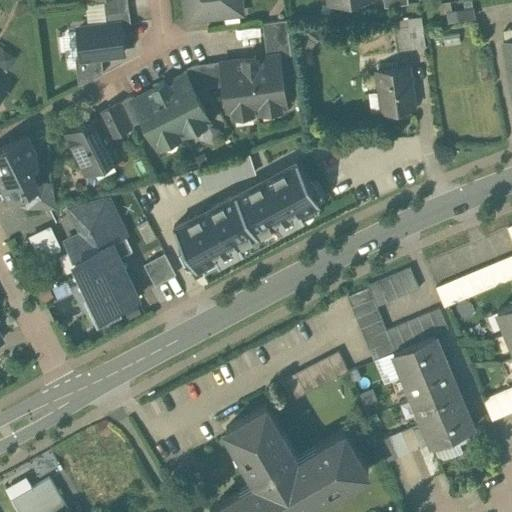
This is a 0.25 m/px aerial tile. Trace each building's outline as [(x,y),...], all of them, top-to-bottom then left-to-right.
[(127,0),(116,0),(103,2),(105,13),(129,11),(127,0)] [(185,0),(187,18),(220,14),(224,9),(237,8),(239,4),(238,0),(185,0)] [(476,16),(474,0),(447,0),(448,18),(476,16)] [(129,11),(105,13),(106,25),(119,23),(120,25),(130,23),(129,11)] [(421,16),(407,18),(408,26),(395,28),(398,50),(425,46),(421,16)] [(286,19),(262,23),(267,57),(278,55),(279,56),(281,56),(290,54),(286,19)] [(106,25),(78,28),(81,57),(81,58),(101,55),(123,53),(120,25),(119,23),(106,25)] [(511,39),(503,41),(511,91),(511,39)] [(101,55),(81,58),(81,57),(75,58),(78,85),(103,72),(101,55)] [(267,57),(256,58),(256,56),(243,58),(243,60),(222,63),(221,63),(224,85),(227,103),(230,102),(232,114),(286,106),(279,60),(278,55),(267,57)] [(222,61),(196,64),(207,87),(224,85),(221,63),(222,63),(222,61)] [(207,87),(196,64),(183,71),(185,74),(186,73),(187,75),(196,93),(207,87)] [(408,66),(376,70),(382,110),(413,105),(408,66)] [(185,74),(166,83),(165,81),(153,87),(154,89),(135,98),(134,99),(144,118),(157,146),(209,120),(196,93),(186,73),(185,74)] [(133,95),(121,101),(132,124),(144,118),(134,99),(135,98),(133,95)] [(121,101),(98,112),(100,116),(101,115),(111,135),(132,124),(121,101)] [(100,116),(67,132),(87,171),(121,154),(111,135),(101,115),(100,116)] [(26,133),(0,145),(0,176),(10,196),(24,189),(37,182),(30,168),(35,165),(33,147),(26,133)] [(287,180),(195,223),(216,268),(308,225),(287,180)] [(37,182),(24,189),(27,195),(28,207),(56,206),(53,181),(37,182)] [(106,194),(72,202),(74,214),(82,231),(102,222),(118,255),(132,248),(106,194)] [(118,255),(102,222),(82,231),(66,239),(92,293),(101,313),(117,305),(137,296),(118,255)] [(165,251),(143,262),(155,283),(176,272),(165,251)] [(511,253),(436,285),(444,304),(511,276),(511,253)] [(410,265),(367,283),(368,286),(376,304),(419,287),(410,265)] [(376,304),(368,286),(347,295),(374,358),(393,350),(395,349),(386,327),(376,304)] [(117,305),(101,313),(92,293),(84,297),(97,325),(121,313),(117,305)] [(511,329),(511,302),(497,308),(507,332),(511,329)] [(439,305),(386,327),(395,349),(434,332),(448,326),(439,305)] [(395,349),(393,350),(403,373),(444,356),(434,332),(395,349)] [(338,348),(274,381),(285,402),(349,369),(338,348)] [(444,356),(403,373),(413,396),(454,379),(444,356)] [(454,379),(413,396),(423,419),(463,402),(454,379)] [(511,404),(505,387),(494,392),(503,413),(511,409),(511,404)] [(503,413),(494,392),(483,396),(492,418),(503,413)] [(463,402),(423,419),(431,441),(432,443),(473,426),(463,402)] [(297,456),(266,403),(226,426),(257,480),(209,507),(212,511),(294,511),(368,470),(345,429),(297,456)] [(423,419),(411,424),(420,445),(431,441),(423,419)] [(411,424),(401,429),(410,450),(420,445),(411,424)] [(401,429),(390,433),(399,454),(410,450),(401,429)] [(399,454),(390,433),(379,438),(388,459),(399,454)] [(59,511),(67,508),(49,476),(11,498),(19,511),(59,511)]
